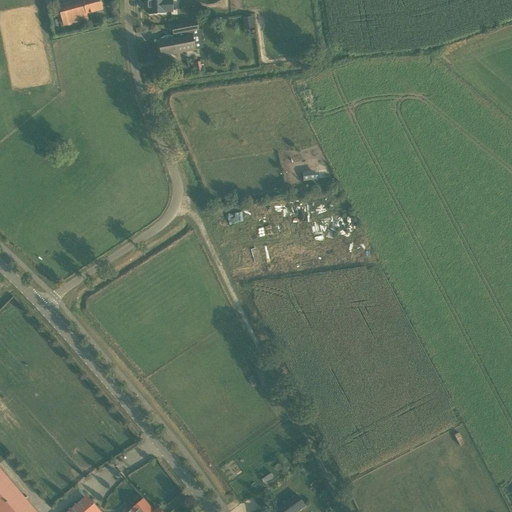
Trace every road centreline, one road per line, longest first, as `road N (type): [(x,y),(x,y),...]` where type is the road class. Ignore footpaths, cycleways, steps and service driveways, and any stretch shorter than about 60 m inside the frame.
road 1 (unclassified): [(42,306),(175,210),(174,177),(132,59),(128,0)]
road 2 (track): [(339,511),(200,229),(175,210)]
road 3 (tertiary): [(208,511),(42,306)]
